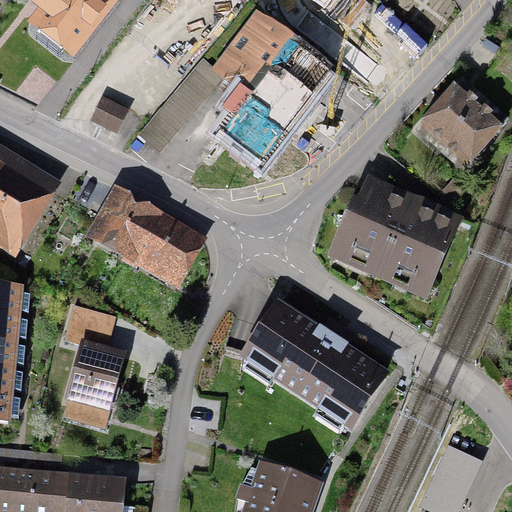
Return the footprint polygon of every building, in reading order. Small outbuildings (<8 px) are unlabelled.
[(73,51),(113,0),(44,0),(38,8),(46,14),(38,24),(73,51)] [(263,166),(332,79),(260,22),(223,68),(257,96),(254,100),(244,92),(227,113),(237,121),(226,136),(263,166)] [(428,131),(464,165),(498,128),(461,95),(428,131)] [(116,132),(125,113),(104,103),(94,122),(105,127),(116,132)] [(0,236),(12,243),(44,192),(0,163),(0,236)] [(344,249),(428,286),(454,228),(424,214),(370,191),(352,231),(344,249)] [(122,201),(101,238),(175,279),(195,242),(180,233),(142,213),(122,201)] [(14,358),(15,345),(16,333),(18,318),(19,306),(20,292),(0,289),(0,423),(7,424),(9,408),(10,396),(11,383),(13,370),(14,358)] [(113,319),(75,309),(66,342),(104,352),(113,319)] [(351,425),(382,378),(342,353),(339,358),(324,349),(313,341),(317,336),(278,311),(248,357),(351,425)] [(104,410),(118,358),(83,349),(69,401),(104,410)] [(63,455),(0,449),(0,459),(63,465),(63,455)] [(429,511),(458,511),(481,464),(449,449),(421,508),(429,511)] [(307,511),(315,488),(286,478),(264,471),(257,493),(243,488),(239,501),(252,506),(250,511),(307,511)] [(0,511),(120,511),(121,510),(123,486),(0,474),(0,511)]
